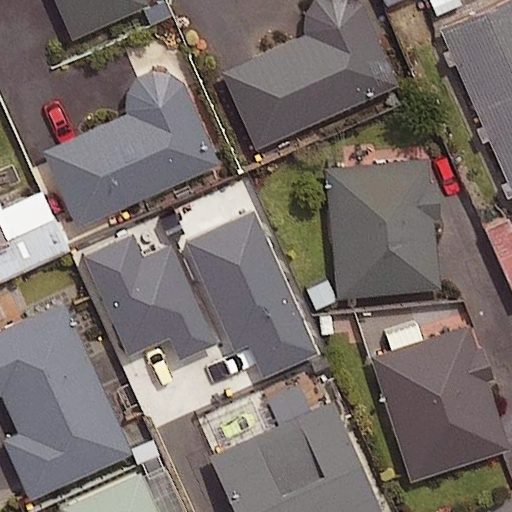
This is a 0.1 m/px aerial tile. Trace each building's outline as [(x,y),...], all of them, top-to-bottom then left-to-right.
[(131,0),(54,0),(67,29),(131,0)] [(302,23),(215,61),(249,138),(393,75),(359,0),(302,0),(301,4),(300,19),(302,23)] [(511,0),(474,0),(436,16),(511,190),(511,0)] [(213,154),(177,73),(165,63),(146,60),(132,68),(121,83),(120,100),(121,104),(38,141),(71,217),(213,154)] [(423,148),(318,158),(331,290),(436,280),(423,148)] [(332,398),(275,275),(152,331),(209,454),(332,398)] [(126,444),(58,290),(0,315),(0,395),(12,421),(0,426),(0,434),(24,489),(126,444)] [(464,315),(366,346),(406,471),(504,439),(464,315)] [(158,511),(136,462),(54,498),(60,511),(158,511)]
